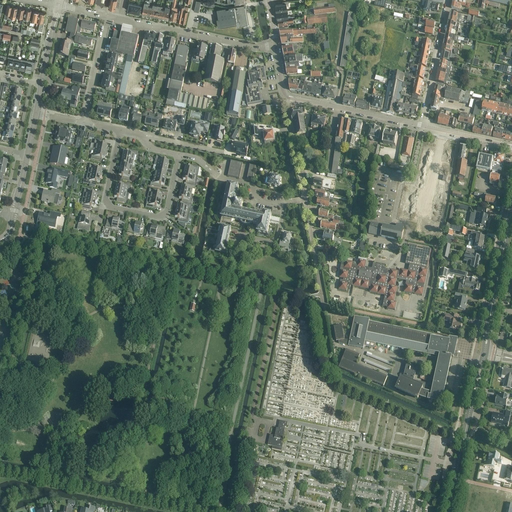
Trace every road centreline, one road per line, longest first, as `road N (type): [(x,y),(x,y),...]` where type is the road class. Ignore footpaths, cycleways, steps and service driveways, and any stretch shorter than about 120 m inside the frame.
road 1 (residential): [(479,359),(473,357),(507,192)]
road 2 (residential): [(275,45),(107,17)]
road 3 (tertiary): [(286,98),(422,126)]
road 4 (track): [(260,422),(252,413),(279,291)]
road 5 (residential): [(448,0),(422,126)]
road 6 (residential): [(178,155),(163,216),(107,205)]
